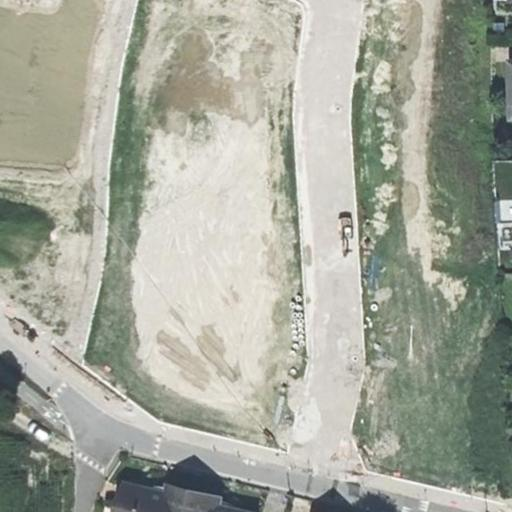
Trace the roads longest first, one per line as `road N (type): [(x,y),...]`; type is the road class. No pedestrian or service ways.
road 1 (residential): [(312,484),(338,353),(321,126),(336,0)]
road 2 (residential): [(107,427),(312,484)]
road 3 (unclassified): [(0,347),(107,427)]
